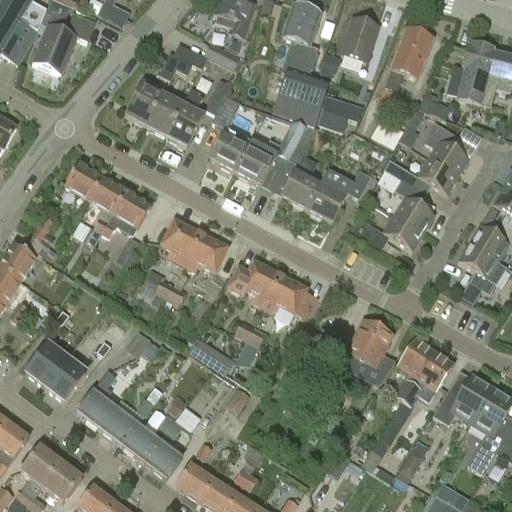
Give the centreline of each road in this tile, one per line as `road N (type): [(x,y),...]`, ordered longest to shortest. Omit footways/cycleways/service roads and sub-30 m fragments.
road 1 (residential): [(404,312),(64,132)]
road 2 (residential): [(173,511),(62,428),(40,425),(0,395)]
road 3 (residential): [(404,312),(497,157)]
road 4 (residential): [(64,132),(175,0)]
road 5 (residential): [(511,372),(404,312)]
